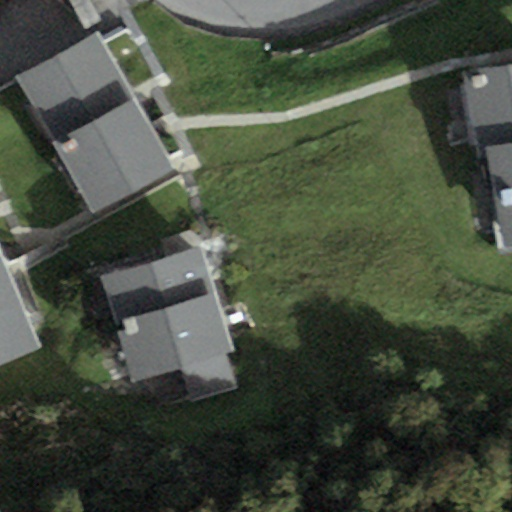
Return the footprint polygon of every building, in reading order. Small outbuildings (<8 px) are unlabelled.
[(96,31),(14,77),(49,138),(93,217),(175,172),(96,31)] [(511,65),(453,76),(466,151),(482,149),(500,255),(511,253),(511,65)] [(201,249),(101,279),(114,323),(215,293),(201,249)] [(0,253),(0,365),(41,349),(2,253),(0,253)] [(233,352),(215,293),(114,323),(132,384),(182,369),(192,401),(236,388),(226,354),(233,352)]
